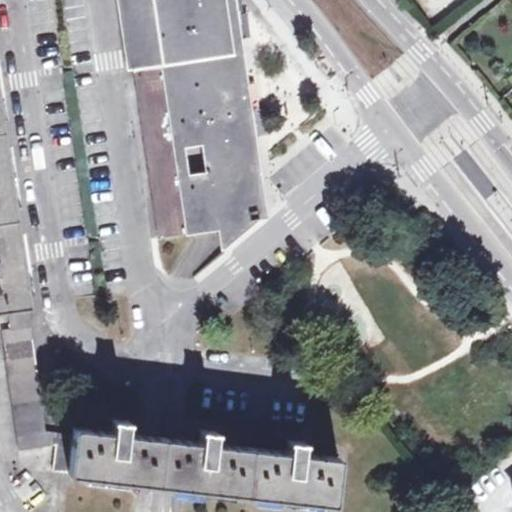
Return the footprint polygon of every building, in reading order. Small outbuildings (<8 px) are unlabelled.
[(122,0),(124,12),(131,57),(212,45),(211,40),(232,37),(227,0),(217,0),(187,4),(186,0),(122,0)] [(131,57),(132,69),(235,56),(232,37),(211,40),(212,45),(131,57)] [(235,56),(132,69),(157,237),(214,230),(217,254),(261,215),(235,56)] [(21,450),(48,446),(46,431),(39,387),(21,266),(7,167),(0,124),(0,308),(8,307),(12,328),(3,329),(17,428),(21,450)] [(152,484),(333,504),(339,458),(302,453),(304,441),(299,442),(292,441),(288,439),(286,452),(214,444),(215,430),(208,431),(204,430),(200,430),(199,442),(156,437),(126,434),(128,421),(123,421),(120,422),(115,420),(112,420),(111,432),(75,428),(74,434),(58,432),(57,445),(54,470),(68,472),(68,474),(152,484)] [(54,445),(57,445),(58,432),(55,432),(46,431),(48,446),(54,445)]
